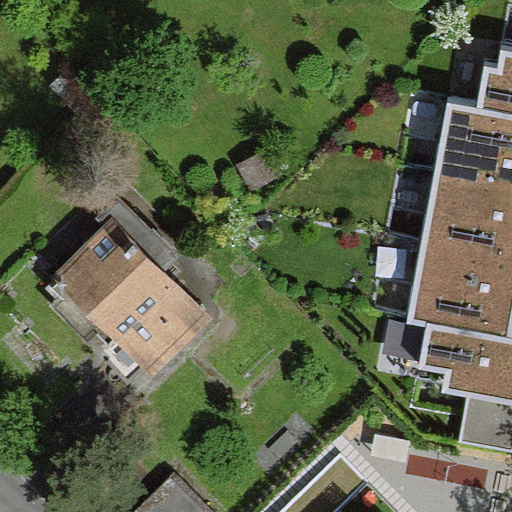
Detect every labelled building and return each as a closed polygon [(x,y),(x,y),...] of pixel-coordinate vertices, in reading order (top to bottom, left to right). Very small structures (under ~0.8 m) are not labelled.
[(511,45),(503,44),(500,62),(486,60),(479,99),(511,105),(511,45)] [(508,331),(511,309),(511,105),(450,95),(410,314),(508,331)] [(114,225),(65,272),(121,332),(152,366),(205,316),(162,270),(175,257),(124,200),(107,217),(114,225)] [(121,332),(65,272),(52,283),(63,296),(57,301),(91,340),(97,334),(108,345),(121,332)] [(421,358),(446,362),(443,381),(511,393),(511,332),(428,318),(421,358)] [(201,511),(172,481),(140,511),(201,511)]
